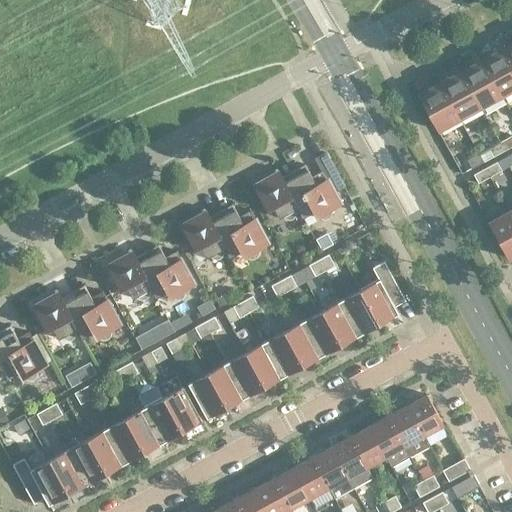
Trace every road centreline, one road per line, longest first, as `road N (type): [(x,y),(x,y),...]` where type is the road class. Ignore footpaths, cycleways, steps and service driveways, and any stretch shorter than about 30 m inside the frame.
road 1 (residential): [(108,511),(436,332),(511,473)]
road 2 (unclassified): [(0,245),(449,0)]
